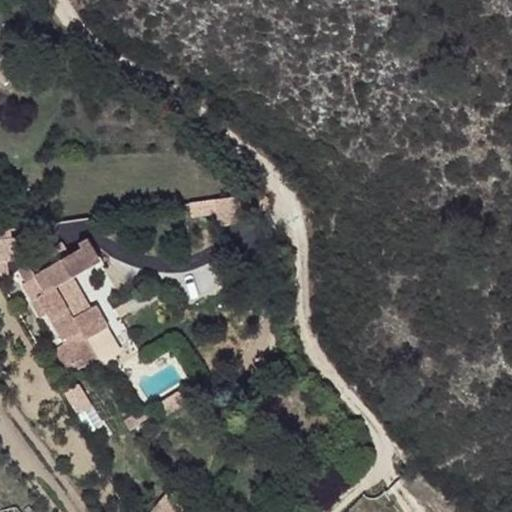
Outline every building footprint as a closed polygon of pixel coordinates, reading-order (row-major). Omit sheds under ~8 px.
[(41,321),(48,317),(65,346),(84,335),(88,342),(110,329),(97,308),(90,313),(72,282),(97,268),(100,266),(92,252),(90,248),(73,258),(65,245),(45,257),(46,258),(21,273),(29,286),(38,280),(47,296),(32,305),(41,321)] [(100,266),(97,268),(100,273),(107,268),(97,249),(92,252),(100,266)] [(110,301),(97,308),(110,329),(123,322),(110,301)] [(84,335),(65,346),(68,352),(74,360),(87,352),(92,350),(84,335)] [(94,365),(87,352),(74,360),(68,352),(66,353),(78,375),(94,365)] [(71,378),(78,375),(66,353),(60,357),(71,378)] [(82,385),(68,391),(82,423),(96,416),(82,385)]
